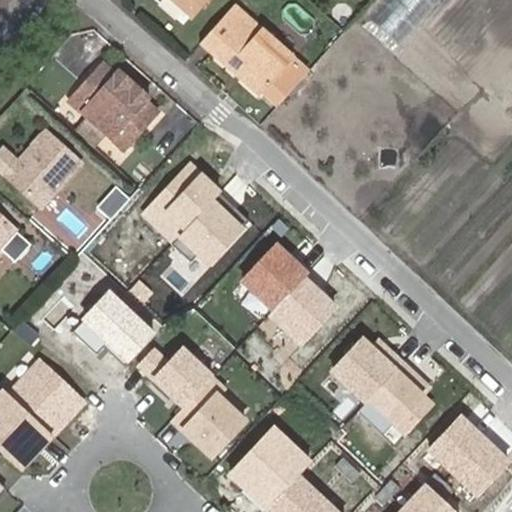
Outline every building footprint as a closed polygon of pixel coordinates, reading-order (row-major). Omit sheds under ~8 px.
[(163,0),(184,20),(201,0),(163,0)] [(511,0),(454,0),(390,71),(492,160),(511,137),(511,0)] [(295,58),(239,6),(203,46),(258,96),(263,91),(279,107),(310,73),(295,58)] [(66,95),(97,122),(128,87),(109,70),(98,60),(66,95)] [(109,70),(128,87),(135,79),(117,63),(109,70)] [(128,87),(146,103),(153,95),(135,79),(128,87)] [(128,87),(97,122),(127,149),(159,114),(146,103),(128,87)] [(4,148),(0,152),(0,169),(41,207),(82,162),(47,131),(19,162),(4,148)] [(244,214),(184,161),(139,213),(199,266),(244,214)] [(108,188),(118,196),(127,185),(118,177),(108,188)] [(0,253),(18,233),(0,217),(0,253)] [(309,271),(275,241),(240,281),(274,311),(309,271)] [(52,247),(44,256),(50,261),(58,253),(52,247)] [(440,390),(369,325),(330,368),(401,433),(440,390)] [(227,385),(179,343),(148,378),(178,405),(167,417),(215,459),(249,420),(219,394),(227,385)] [(43,352),(0,392),(0,416),(6,423),(0,428),(0,445),(20,466),(89,399),(43,352)]
